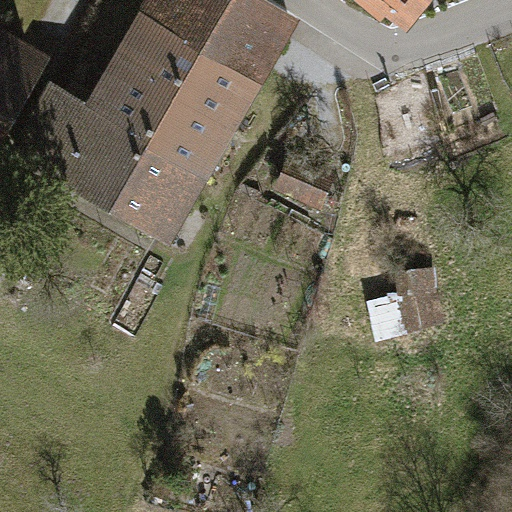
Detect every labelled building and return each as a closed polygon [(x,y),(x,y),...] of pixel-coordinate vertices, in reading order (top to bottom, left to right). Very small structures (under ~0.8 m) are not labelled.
[(298,11),(277,0),(142,0),(43,175),(165,244),(298,11)] [(377,0),(406,24),(426,0),(377,0)] [(0,128),(43,58),(0,32),(0,128)] [(334,174),(285,155),(271,192),(320,211),(334,174)] [(437,262),(394,270),(406,333),(449,324),(437,262)]
